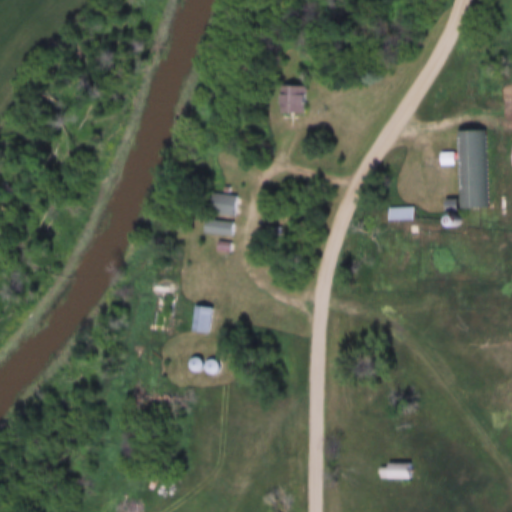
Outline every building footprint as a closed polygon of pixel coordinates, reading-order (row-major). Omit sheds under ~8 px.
[(312,112),(312,86),(289,86),(289,112),(312,112)] [(456,208),(483,208),(482,131),(455,132),(456,208)] [(244,194),(221,194),(221,215),(244,215),(244,194)] [(411,208),(385,208),(385,220),(411,220),(411,208)] [(210,233),(240,232),(240,220),(210,221),(210,233)] [(217,333),(217,307),(198,307),(198,333),(217,333)] [(220,363),(195,360),(195,371),(219,373),(220,363)] [(381,464),(381,479),(422,479),(422,464),(381,464)]
